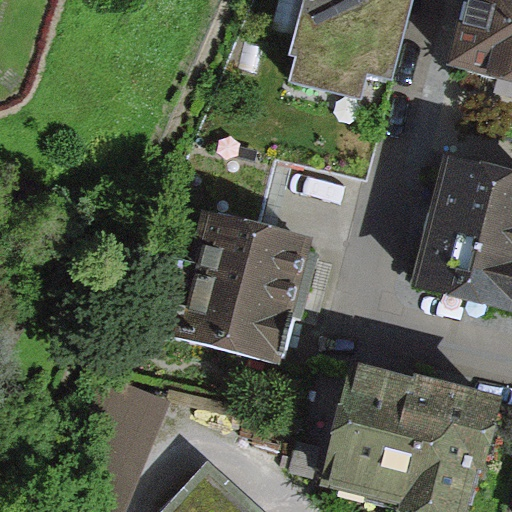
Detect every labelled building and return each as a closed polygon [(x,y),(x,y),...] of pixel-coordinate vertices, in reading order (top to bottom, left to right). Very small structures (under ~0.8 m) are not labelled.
[(416,0),(309,0),(292,64),(392,91),(416,0)] [(511,105),(511,0),(478,0),(456,91),(511,105)] [(511,169),(442,151),(423,221),(406,284),(511,312),(511,169)] [(298,303),(322,235),(215,198),(170,328),(277,365),(298,303)] [(493,458),(508,389),(435,374),(353,358),(328,480),(470,509),(482,455),(493,458)] [(281,511),(222,458),(173,511),(281,511)]
